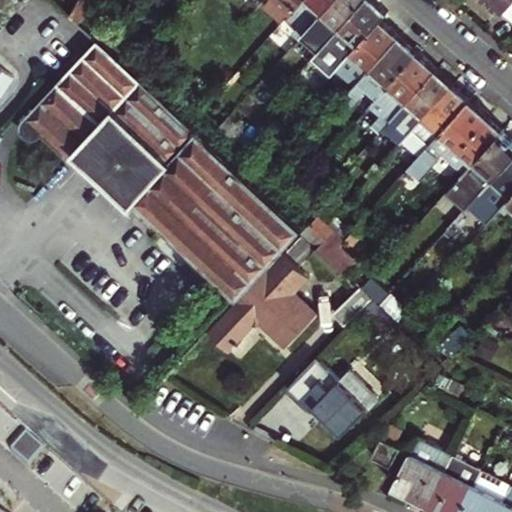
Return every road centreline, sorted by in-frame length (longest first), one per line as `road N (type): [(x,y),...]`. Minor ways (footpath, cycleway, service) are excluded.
road 1 (residential): [(357,511),(154,441),(0,310)]
road 2 (residential): [(0,361),(105,452),(217,511)]
road 3 (residential): [(511,89),(411,0)]
